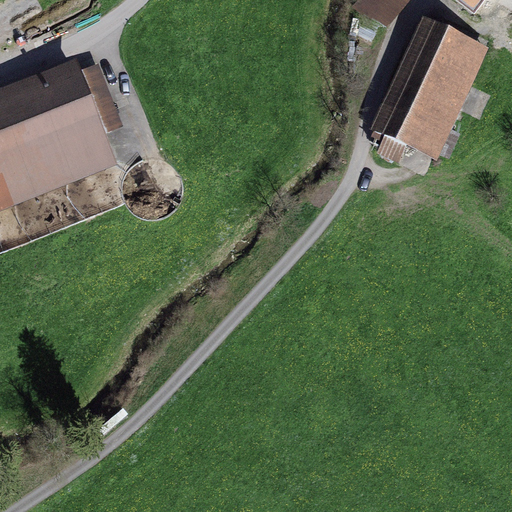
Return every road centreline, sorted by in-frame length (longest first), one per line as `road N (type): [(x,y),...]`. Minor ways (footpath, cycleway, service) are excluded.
road 1 (unclassified): [(424,0),(362,161),(332,211),(143,423),(14,511)]
road 2 (unclassified): [(139,0),(93,38),(0,70)]
